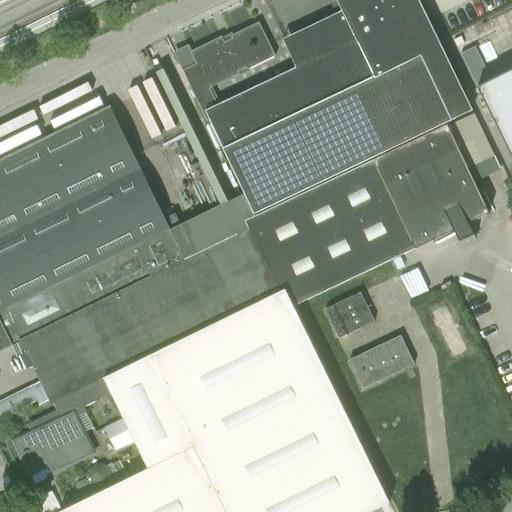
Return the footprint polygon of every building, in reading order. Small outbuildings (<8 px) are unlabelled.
[(244,193),(239,195),(251,219),(454,121),(453,120),(419,52),(394,0),(337,0),(356,38),(238,95),(242,105),(207,121),(222,152),(224,151),(244,193)] [(275,56),(267,40),(259,23),(223,40),(221,37),(190,52),(196,64),(182,71),(207,121),(242,105),(238,95),(218,105),(209,88),(239,73),(238,71),(246,67),(248,69),(275,56)] [(476,46),(466,51),(480,80),(490,75),(476,46)] [(148,85),(133,92),(150,126),(157,123),(154,116),(164,110),(155,93),(153,94),(148,85)] [(0,160),(0,297),(3,303),(6,310),(169,230),(109,107),(0,160)] [(51,404),(55,402),(75,393),(104,379),(286,290),(294,306),(490,213),(468,168),(495,156),(474,113),(454,122),(454,121),(251,219),(239,195),(169,230),(6,310),(3,303),(0,304),(0,351),(11,346),(10,344),(19,339),(51,404)] [(369,511),(390,502),(387,497),(294,306),(286,290),(104,379),(112,393),(148,469),(91,497),(60,511),(369,511)] [(333,304),(333,305),(325,309),(339,338),(347,334),(348,335),(348,334),(374,321),(361,293),(334,305),(334,304),(333,304)] [(363,388),(414,364),(401,336),(349,360),(363,388)] [(84,407),(112,393),(104,379),(75,393),(55,402),(59,412),(30,426),(32,431),(13,441),(29,474),(50,465),(53,472),(94,453),(76,417),(86,412),(84,407)]
